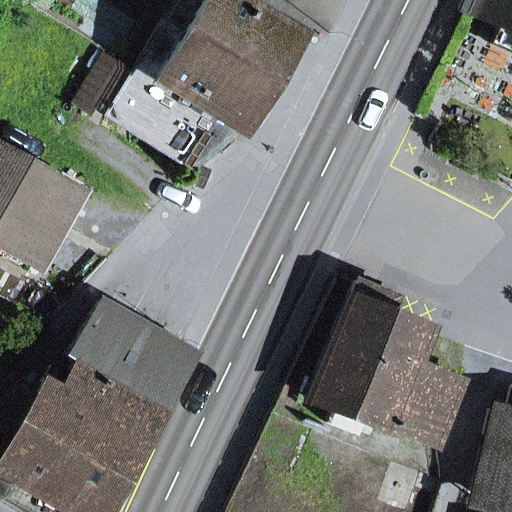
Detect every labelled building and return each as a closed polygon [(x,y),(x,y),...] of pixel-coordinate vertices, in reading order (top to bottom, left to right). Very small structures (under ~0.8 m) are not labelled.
[(297,36),(235,0),(174,0),(162,21),(266,84),(297,36)] [(511,0),(461,0),(457,10),(498,28),(491,44),(505,50),(511,53),(511,0)] [(193,170),(235,129),(266,84),(162,21),(106,114),(193,170)] [(0,148),(0,251),(26,266),(69,185),(0,148)] [(26,266),(39,273),(82,192),(69,185),(26,266)] [(302,401),(435,449),(461,382),(415,365),(427,333),(385,317),(392,300),(350,284),(302,401)] [(97,301),(65,355),(71,364),(153,411),(187,352),(97,301)] [(0,499),(22,511),(91,511),(153,411),(71,364),(66,373),(50,364),(28,398),(12,390),(0,405),(0,499)] [(511,509),(511,386),(510,386),(503,413),(488,409),(483,434),(497,438),(480,501),(511,509)]
